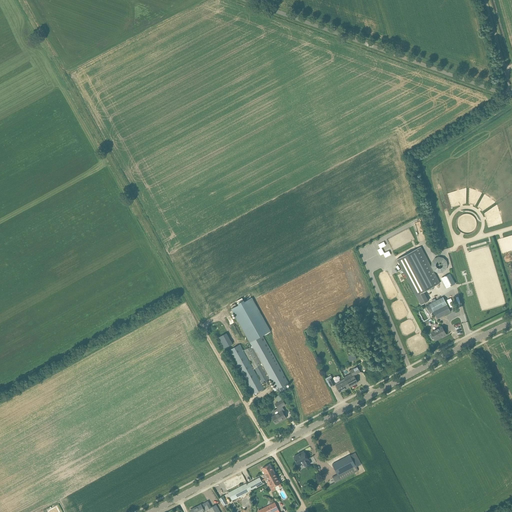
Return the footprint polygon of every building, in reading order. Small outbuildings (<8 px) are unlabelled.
[(421,247),(397,259),(398,262),(420,303),(421,305),(429,301),(424,292),(440,283),(421,247)] [(450,273),(441,278),(446,288),(455,284),(450,273)] [(239,305),(231,309),(250,342),(271,331),(252,298),(244,302),(242,298),(237,301),(239,305)] [(442,298),(429,304),(437,319),(450,312),(447,305),(446,305),(442,298)] [(441,336),(442,337),(446,335),(442,327),(431,332),(432,334),(430,334),(430,335),(432,339),(433,339),(434,338),(436,340),(435,339),(441,336)] [(219,337),(225,348),(234,344),(229,333),(219,337)] [(240,344),(229,350),(254,394),(264,388),(261,383),(264,381),(267,386),(270,384),(268,380),(270,378),(275,387),(275,386),(277,389),(289,383),(262,336),(250,342),(252,346),(244,350),(254,368),(261,380),(260,381),(240,344)] [(360,372),(357,367),(350,370),(353,376),(360,372)] [(354,376),(346,381),(349,387),(358,382),(354,376)] [(349,387),(346,381),(345,378),(335,384),(339,392),(349,387)] [(278,409),(282,406),(285,405),(282,400),(279,395),(275,397),(278,402),(275,404),(278,409)] [(282,406),(278,409),(273,411),(275,415),(272,417),(276,424),(280,421),(286,417),(282,411),(284,410),(282,406)] [(308,459),(306,456),(304,451),(294,457),(298,465),(303,462),(305,466),(310,464),(308,459)] [(353,455),(351,456),(350,455),(332,464),(338,474),(332,477),(335,483),(358,471),(356,467),(359,465),(353,455)] [(262,468),(267,478),(270,476),(271,478),(276,475),(270,464),(262,468)] [(270,476),(267,478),(272,488),(280,483),(276,475),(271,478),(270,476)] [(263,484),(262,482),(260,477),(246,484),(228,493),(232,500),(250,491),(250,490),(263,484)] [(219,511),(218,509),(216,505),(211,507),(208,501),(201,505),(195,508),(190,511),(203,511),(205,511),(209,509),(210,511),(219,511)] [(279,511),(275,503),(266,507),(258,511),(257,511),(279,511)]
